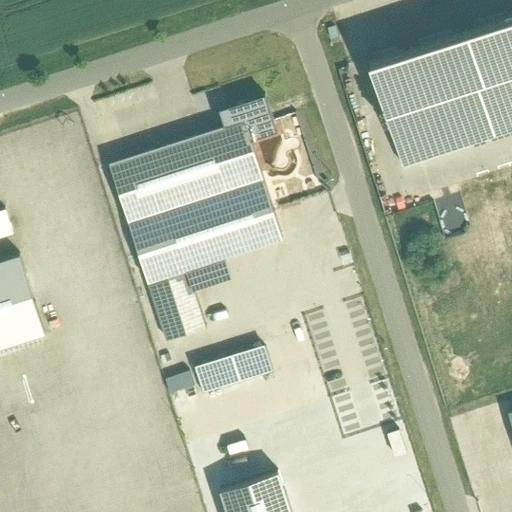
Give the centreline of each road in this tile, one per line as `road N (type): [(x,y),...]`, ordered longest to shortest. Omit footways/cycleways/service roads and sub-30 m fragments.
road 1 (residential): [(296,7),(467,511)]
road 2 (residential): [(296,7),(0,102)]
